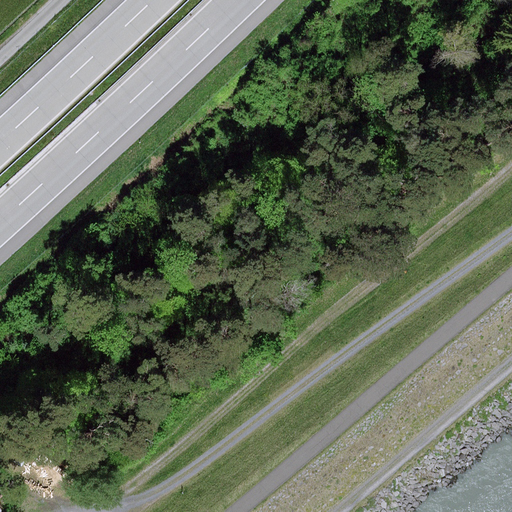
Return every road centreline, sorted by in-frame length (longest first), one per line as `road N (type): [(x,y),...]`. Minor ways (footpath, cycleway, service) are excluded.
road 1 (track): [(511,166),(93,511)]
road 2 (track): [(103,511),(168,487),(511,233)]
road 3 (track): [(511,278),(236,511)]
road 4 (motorway): [(0,221),(238,0)]
road 5 (track): [(339,511),(511,363)]
road 6 (motorway): [(149,0),(0,139)]
